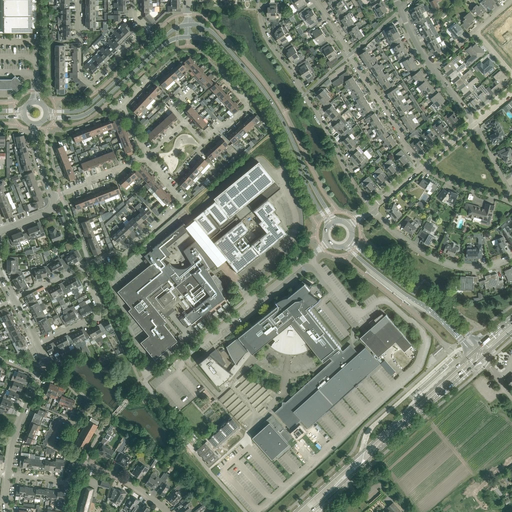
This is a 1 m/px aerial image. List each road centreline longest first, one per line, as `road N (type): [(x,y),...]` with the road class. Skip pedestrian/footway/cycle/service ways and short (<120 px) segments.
road 1 (tertiary): [(333,221),(280,116),(215,34),(188,24)]
road 2 (tertiary): [(187,37),(211,41),(236,68),(275,120),(328,225)]
road 3 (secondary): [(473,352),(294,511)]
road 4 (residential): [(370,208),(268,43),(259,0)]
road 5 (secondary): [(310,511),(482,358)]
road 6 (residential): [(421,166),(310,0)]
road 7 (residential): [(133,0),(141,36),(90,84),(80,77),(79,0)]
road 8 (unclassified): [(190,352),(328,242)]
road 9 (tertiary): [(188,24),(85,108),(45,109)]
road 10 (tertiary): [(43,119),(87,113),(170,40),(187,37)]
road 11 (residential): [(88,264),(121,255),(179,207),(146,158)]
road 12 (tertiary): [(344,246),(473,352)]
road 13 (tertiary): [(479,346),(350,241)]
road 14 (residential): [(511,257),(481,267),(445,263),(370,208)]
road 15 (unknown): [(249,294),(243,279),(283,247),(294,224),(280,175)]
